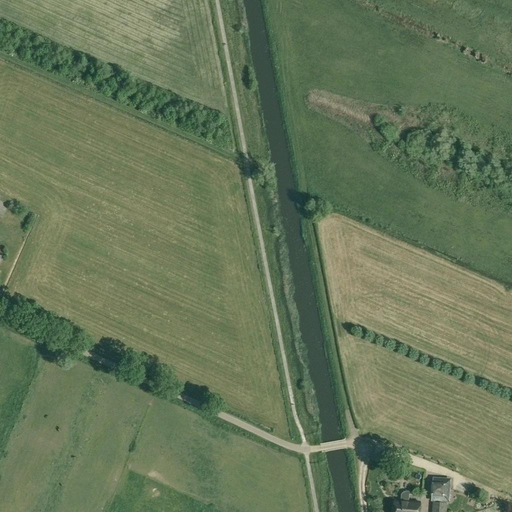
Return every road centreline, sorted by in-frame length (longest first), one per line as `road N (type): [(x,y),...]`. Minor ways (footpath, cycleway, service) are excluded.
road 1 (unclassified): [(0,316),(292,449),(351,443)]
road 2 (unclassified): [(505,500),(383,447),(351,443)]
